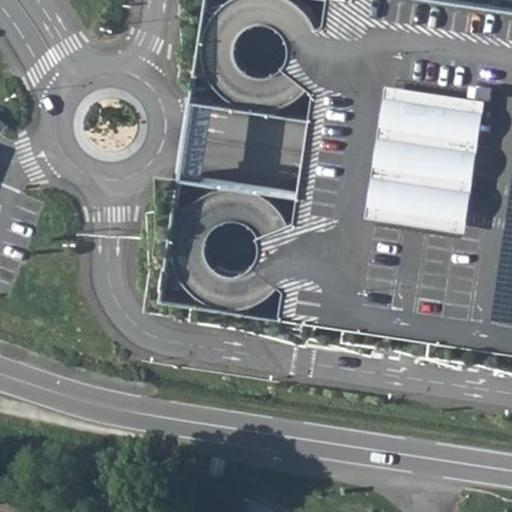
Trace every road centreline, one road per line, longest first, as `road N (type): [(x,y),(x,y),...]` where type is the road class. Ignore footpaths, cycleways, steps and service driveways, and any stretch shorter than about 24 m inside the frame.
road 1 (secondary): [(0,377),(75,405),(511,469)]
road 2 (unknown): [(396,373),(444,0)]
road 3 (unknown): [(300,358),(360,0)]
road 4 (unknown): [(479,385),(511,134)]
road 5 (unclassified): [(63,115),(68,146),(87,166),(114,173),(151,153),(161,127),(155,100),(124,75),(99,75)]
road 6 (unclassified): [(0,4),(63,115)]
